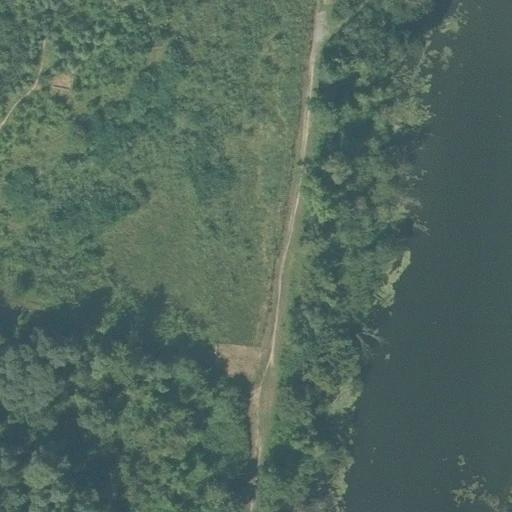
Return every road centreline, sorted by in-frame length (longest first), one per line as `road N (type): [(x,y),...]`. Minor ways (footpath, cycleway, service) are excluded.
road 1 (track): [(319,0),(266,368)]
road 2 (track): [(266,368),(244,511)]
